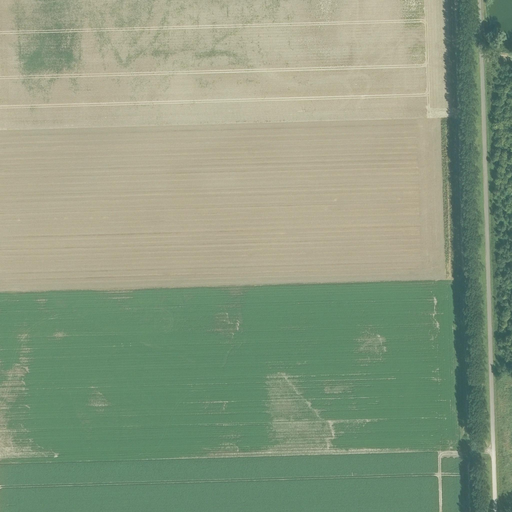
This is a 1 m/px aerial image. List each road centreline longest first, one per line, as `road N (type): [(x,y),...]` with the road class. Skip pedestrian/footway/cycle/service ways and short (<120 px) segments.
road 1 (unclassified): [(497,511),(480,0)]
road 2 (track): [(472,511),(456,0)]
